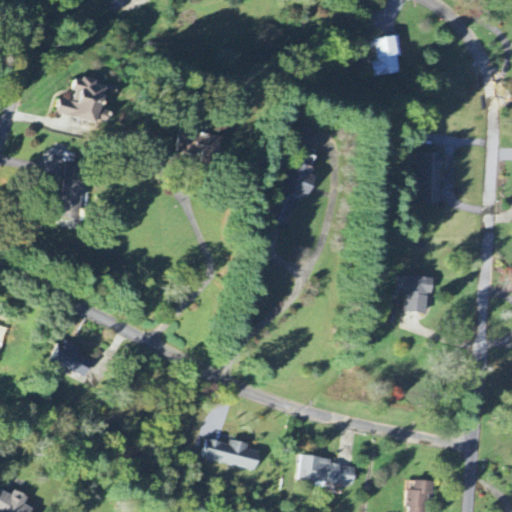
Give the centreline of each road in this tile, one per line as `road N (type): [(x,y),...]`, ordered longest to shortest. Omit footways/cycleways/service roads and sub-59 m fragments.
road 1 (residential): [(469,511),(493,97),(484,62),(446,13),(426,0),(23,26),(0,139)]
road 2 (residential): [(474,449),(236,387),(0,265)]
